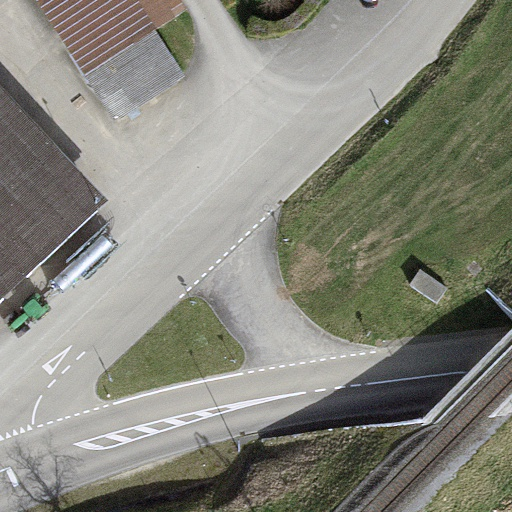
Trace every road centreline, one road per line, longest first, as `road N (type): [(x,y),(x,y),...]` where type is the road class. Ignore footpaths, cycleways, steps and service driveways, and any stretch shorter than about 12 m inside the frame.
road 1 (unclassified): [(24,467),(43,389),(221,217)]
road 2 (secondary): [(325,387),(163,423),(24,467)]
road 3 (unclassified): [(221,217),(441,0)]
road 4 (unclassified): [(325,387),(254,303),(221,217)]
road 5 (secondary): [(511,366),(325,387)]
road 6 (track): [(202,0),(294,149)]
